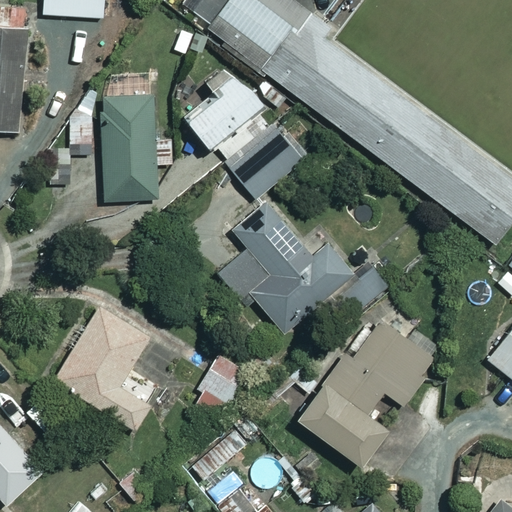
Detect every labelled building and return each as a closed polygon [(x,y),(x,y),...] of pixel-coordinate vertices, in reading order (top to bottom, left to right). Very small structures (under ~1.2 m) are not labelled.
[(103,0),(42,0),(41,12),(102,15),(103,0)] [(321,18),(296,0),(194,0),(189,7),(206,19),(203,23),(493,240),(511,214),(511,174),(321,32),(328,23),(321,18)] [(7,4),(0,3),(0,125),(15,127),(24,25),(5,24),(7,4)] [(207,32),(172,28),(170,46),(205,51),(207,32)] [(259,97),(232,68),(183,114),(210,143),(259,97)] [(150,92),(98,94),(103,197),(154,194),(152,161),(171,161),(170,136),(152,137),(150,92)] [(70,144),(70,152),(92,151),(90,103),(69,104),(70,144)] [(303,156),(278,125),(229,164),(253,195),(303,156)] [(70,152),(70,144),(45,145),(46,184),(71,183),(70,152)] [(346,318),(389,282),(374,262),(358,275),(321,230),(307,242),(268,196),(233,225),(248,243),(218,268),(240,295),(248,288),(281,329),(325,292),(346,318)] [(480,242),(463,229),(448,248),(464,261),(480,242)] [(511,298),(511,272),(507,269),(494,284),(511,299),(511,298)] [(147,333),(97,302),(51,377),(131,426),(147,399),(118,381),(147,333)] [(437,359),(381,315),(350,355),(328,338),(296,379),(309,390),(294,409),(356,457),(383,422),(365,408),(381,387),(402,403),(437,359)] [(511,322),(486,356),(511,375),(511,322)] [(256,375),(216,350),(182,406),(211,424),(227,398),(238,404),(256,375)] [(262,426),(248,408),(232,420),(246,438),(262,426)] [(0,498),(2,501),(38,470),(0,425),(0,498)] [(200,480),(244,441),(232,426),(187,465),(200,480)] [(269,487),(247,462),(235,473),(257,498),(269,487)] [(511,511),(511,504),(501,496),(489,511),(511,511)]
